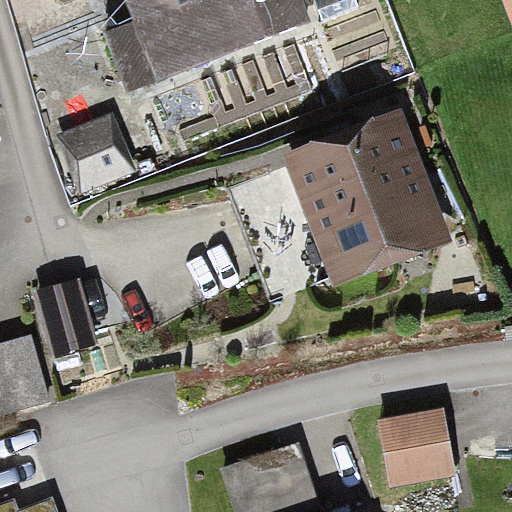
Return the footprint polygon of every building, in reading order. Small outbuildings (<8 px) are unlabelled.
[(64,0),(65,0),(134,0),(143,19),(106,34),(128,91),(165,77),(166,78),(306,24),(296,0),(64,0)] [(394,124),(227,190),(270,301),(438,236),(394,124)] [(89,189),(108,181),(104,172),(123,165),(107,128),(70,143),(89,189)] [(38,294),(54,352),(94,342),(77,283),(38,294)] [(0,414),(48,401),(32,345),(0,353),(0,414)] [(393,483),(452,472),(441,413),(382,423),(393,483)] [(281,452),(224,471),(237,511),(290,511),(300,509),(281,452)]
